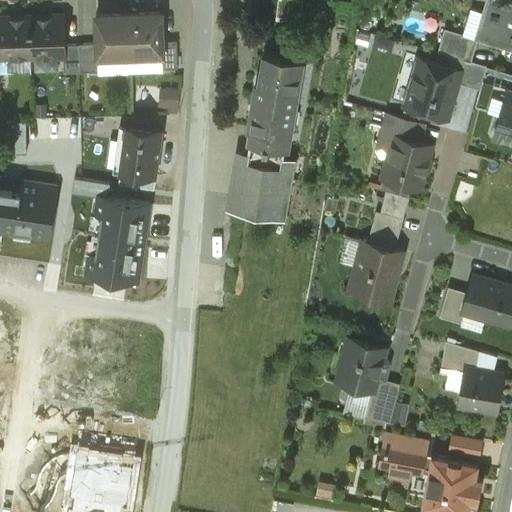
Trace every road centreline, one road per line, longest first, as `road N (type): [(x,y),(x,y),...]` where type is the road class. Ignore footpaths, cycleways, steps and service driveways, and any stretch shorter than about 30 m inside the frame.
road 1 (residential): [(201,0),(182,314)]
road 2 (residential): [(171,436),(23,410)]
road 3 (residential): [(182,314),(41,298)]
road 4 (residential): [(182,314),(171,436)]
